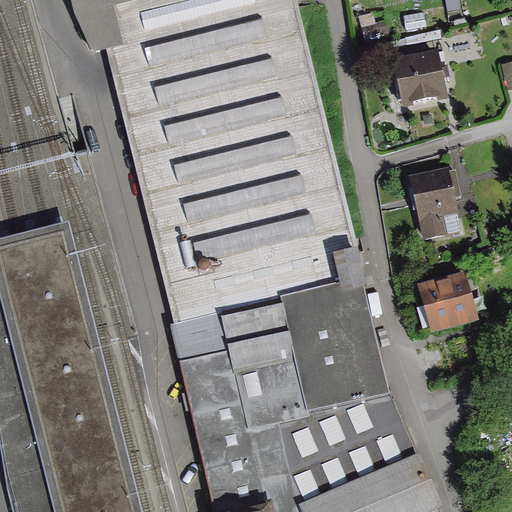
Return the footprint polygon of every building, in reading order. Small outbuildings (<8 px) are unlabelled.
[(367,291),(295,0),(69,0),(74,17),(93,58),(107,55),(213,511),(442,511),(444,511),(420,456),(416,457),(390,398),(364,292),(367,291)] [(359,17),(363,38),(390,33),(385,12),(359,17)] [(424,13),(403,17),(406,32),(427,28),(424,13)] [(449,102),(439,54),(392,64),(403,112),(449,102)] [(511,64),(502,66),(508,93),(511,92),(511,64)] [(449,171),(409,181),(424,244),(449,238),(448,236),(462,233),(458,216),(460,216),(456,200),(462,198),(456,172),(450,173),(449,171)] [(511,235),(511,225),(498,231),(501,240),(511,235)] [(135,511),(65,235),(49,239),(40,241),(27,245),(20,246),(12,249),(0,251),(0,307),(52,511),(135,511)] [(465,276),(418,290),(419,294),(430,333),(432,339),(480,324),(465,276)] [(430,333),(419,294),(414,295),(425,334),(430,333)] [(52,511),(0,307),(0,448),(2,463),(13,511),(52,511)]
